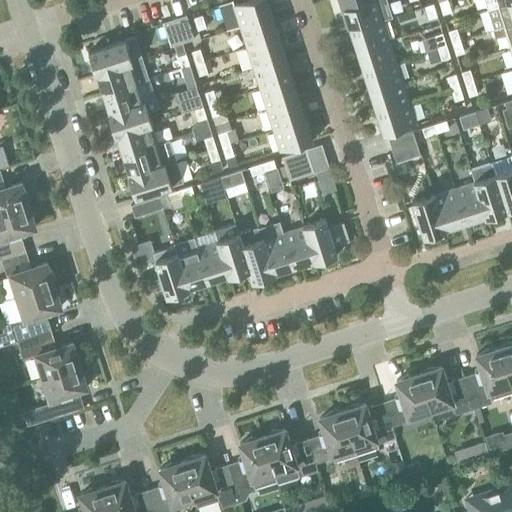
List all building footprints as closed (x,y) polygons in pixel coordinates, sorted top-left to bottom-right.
[(232,0),(219,4),(227,30),(240,26),(273,16),(267,0),(248,0),(233,5),(232,0)] [(387,0),(370,0),(344,8),(351,30),(383,19),(381,12),(390,9),(387,0)] [(449,0),(447,0),(439,3),(444,15),(454,12),(449,0)] [(511,0),(485,0),(488,8),(511,0)] [(511,0),(488,8),(494,29),(511,22),(511,0)] [(433,4),(425,6),(429,19),(437,16),(433,4)] [(187,15),(163,22),(171,46),(194,39),(187,15)] [(198,30),(206,27),(202,15),(194,18),(198,30)] [(247,47),(279,36),(273,16),(240,26),(247,47)] [(357,50),(390,40),(383,19),(351,30),(357,50)] [(494,29),(493,30),(496,38),(506,35),(510,46),(511,44),(511,22),(494,29)] [(459,28),(449,32),(452,42),(462,39),(459,28)] [(438,47),(446,45),(443,33),(434,35),(438,47)] [(253,67),(286,57),(279,36),(247,47),(253,67)] [(462,39),(452,42),(457,56),(467,53),(462,39)] [(124,40),(89,51),(96,74),(97,73),(131,63),(124,40)] [(364,71),(396,61),(390,40),(357,50),(364,71)] [(446,45),(438,47),(442,60),(450,57),(446,45)] [(195,63),(204,60),(200,48),(192,51),(195,63)] [(178,56),(182,69),(190,66),(186,53),(178,56)] [(260,88),(292,78),(286,57),(253,67),(260,88)] [(204,60),(195,63),(199,75),(208,73),(204,60)] [(370,92),(403,81),(396,61),(364,71),(370,92)] [(97,73),(104,93),(138,82),(131,63),(97,73)] [(190,66),(182,69),(185,80),(188,87),(196,84),(194,77),(190,66)] [(472,69),(462,73),(465,83),(475,79),(472,69)] [(447,77),(451,89),(460,86),(456,74),(447,77)] [(267,109),(299,98),(292,78),(260,88),(267,109)] [(475,79),(465,83),(470,97),(480,94),(475,79)] [(377,113),(410,102),(403,81),(370,92),(377,113)] [(110,112),(144,101),(138,82),(104,93),(110,112)] [(175,86),(156,93),(159,102),(178,95),(175,86)] [(451,89),(455,101),(463,98),(460,86),(451,89)] [(205,92),(209,104),(217,102),(213,90),(205,92)] [(195,110),(203,107),(199,94),(191,97),(195,110)] [(108,113),(116,135),(151,124),(152,124),(148,111),(159,107),(156,98),(144,101),(110,112),(108,113)] [(273,129),(306,119),(299,98),(267,109),(273,129)] [(217,102),(209,104),(213,116),(221,114),(217,102)] [(410,102),(377,113),(384,134),(416,123),(410,102)] [(163,114),(165,122),(188,116),(186,107),(163,114)] [(207,118),(203,107),(195,110),(198,121),(207,118)] [(488,108),(478,111),(481,123),(492,120),(488,108)] [(481,123),(478,111),(464,115),(467,124),(479,120),(480,124),(481,123)] [(306,119),(273,129),(280,151),(313,140),(306,119)] [(436,124),(439,133),(451,129),(448,120),(436,124)] [(117,135),(123,154),(157,143),(151,124),(116,135),(116,136),(117,135)] [(439,133),(436,124),(423,128),(426,137),(439,133)] [(228,131),(218,134),(222,146),(232,143),(228,131)] [(392,149),(416,141),(413,131),(389,139),(392,149)] [(207,149),(216,146),(212,135),(204,138),(207,149)] [(129,174),(177,159),(170,139),(157,143),(123,154),(129,174)] [(416,141),(392,149),(396,162),(420,154),(416,141)] [(232,143),(222,146),(226,158),(236,155),(232,143)] [(216,146),(207,149),(212,162),(220,159),(216,146)] [(290,180),(314,172),(306,149),(282,156),(290,180)] [(511,156),(494,162),(497,173),(509,210),(511,208),(511,156)] [(177,159),(129,174),(128,174),(135,197),(184,181),(177,159)] [(275,159),(263,163),(266,172),(278,168),(275,159)] [(476,180),(488,216),(489,216),(490,219),(502,215),(501,212),(509,210),(497,173),(494,162),(472,169),(476,180)] [(266,172),(263,163),(250,167),(253,176),(266,172)] [(0,213),(29,205),(21,182),(6,187),(0,169),(0,213)] [(242,169),(221,176),(224,186),(225,189),(226,189),(227,189),(246,182),(242,171),(242,169)] [(221,176),(199,183),(206,203),(227,197),(225,189),(224,186),(221,176)] [(485,217),(488,216),(476,180),(474,181),(474,182),(456,187),(467,222),(485,216),(485,217)] [(180,189),(183,198),(194,194),(191,186),(180,189)] [(446,228),(467,222),(456,187),(435,194),(446,228)] [(161,195),(165,207),(173,205),(172,201),(183,198),(180,189),(161,195)] [(447,230),(446,228),(435,194),(435,193),(412,200),(424,237),(427,236),(428,238),(444,233),(443,231),(447,230)] [(135,217),(165,207),(161,195),(131,205),(135,217)] [(0,253),(1,257),(26,250),(20,232),(36,227),(29,205),(0,213),(0,253)] [(325,218),(305,224),(317,261),(318,260),(319,263),(335,258),(334,255),(337,254),(334,245),(350,240),(344,222),(328,227),(325,218)] [(214,230),(217,240),(219,239),(231,276),(232,275),(233,278),(244,274),(244,271),(249,270),(253,281),(255,280),(239,233),(238,233),(235,223),(214,230)] [(261,228),(275,273),(296,266),(285,232),(278,234),(275,223),(261,227),(261,228)] [(314,261),(317,261),(305,224),(303,225),(303,226),(285,232),(296,266),(314,260),(314,261)] [(275,273),(261,228),(260,228),(260,226),(239,233),(255,280),(260,279),(261,281),(273,278),(272,275),(276,274),(275,273)] [(194,237),(175,243),(178,252),(178,253),(179,253),(190,287),(209,281),(198,247),(194,237)] [(217,241),(198,247),(209,281),(228,275),(228,276),(231,276),(219,239),(217,240),(217,241)] [(175,246),(153,253),(167,296),(170,295),(171,298),(187,292),(186,290),(190,289),(189,287),(190,287),(179,253),(178,253),(178,252),(175,243),(174,244),(175,246)] [(17,296),(54,285),(47,262),(31,267),(26,250),(1,257),(7,275),(10,274),(17,296)] [(17,296),(4,301),(11,323),(21,319),(27,337),(51,330),(46,312),(61,307),(54,285),(17,296)] [(27,337),(16,341),(22,359),(36,354),(43,376),(80,364),(73,342),(57,347),(51,330),(27,337)] [(511,343),(499,347),(511,388),(511,343)] [(493,399),(511,393),(511,388),(499,347),(477,355),(482,370),(464,376),(474,408),(493,402),(493,399)] [(80,364),(43,376),(50,398),(47,399),(52,417),(77,409),(71,392),(87,387),(80,364)] [(474,408),(464,376),(446,382),(441,366),(419,373),(431,410),(453,403),(456,414),(474,408)] [(409,417),(431,410),(419,373),(397,380),(402,396),(383,402),(387,413),(392,426),(410,420),(409,417)] [(392,426),(387,413),(370,419),(365,403),(343,410),(357,456),(379,449),(377,443),(396,437),(392,426)] [(335,463),(357,456),(343,410),(320,417),(325,433),(308,438),(315,463),(316,463),(333,457),(335,463)] [(315,463),(308,438),(290,444),(285,428),(263,436),(277,482),(278,481),(279,483),(318,470),(316,463),(315,463)] [(485,435),(491,453),(508,447),(504,434),(503,430),(485,435)] [(257,488),(277,482),(263,436),(240,443),(245,458),(228,464),(235,488),(240,502),(248,500),(251,492),(258,490),(257,488)] [(474,444),(479,458),(490,455),(485,440),(474,444)] [(205,454),(182,461),(194,498),(197,506),(219,499),(217,494),(235,488),(228,464),(210,470),(205,454)] [(174,511),(172,505),(194,498),(182,461),(160,468),(165,484),(147,490),(154,511),(174,511)] [(154,511),(147,490),(130,495),(125,480),(102,487),(110,511),(154,511)] [(485,504),(469,509),(470,511),(511,511),(511,483),(488,491),(491,499),(487,500),(485,504)] [(110,511),(102,487),(80,494),(85,509),(77,511),(110,511)]
